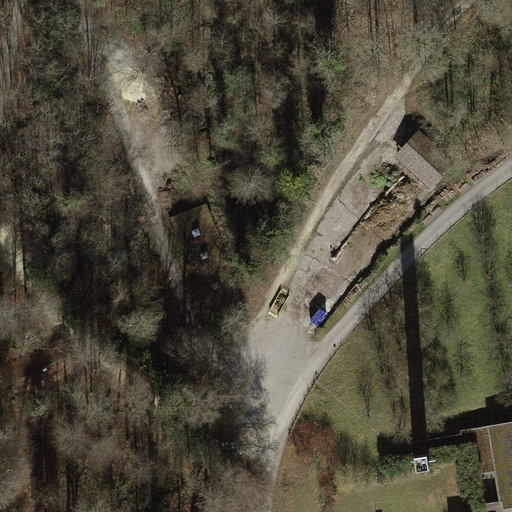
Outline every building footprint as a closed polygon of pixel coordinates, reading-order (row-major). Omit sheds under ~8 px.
[(415,135),(396,156),(427,185),(447,164),(415,135)] [(200,205),(168,217),(203,310),(235,298),(200,205)] [(77,371),(60,340),(17,363),(34,395),(77,371)] [(511,424),(462,433),(464,447),(473,446),(477,474),(494,472),(499,502),(511,499),(511,424)] [(483,511),(477,474),(473,446),(464,447),(462,433),(410,442),(412,454),(384,458),(392,511),(483,511)]
